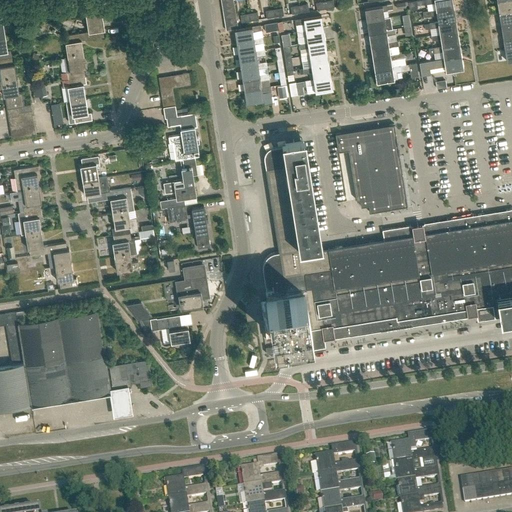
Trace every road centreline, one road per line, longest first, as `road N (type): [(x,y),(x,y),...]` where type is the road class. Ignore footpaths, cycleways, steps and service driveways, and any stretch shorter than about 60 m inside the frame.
road 1 (residential): [(511,199),(338,227),(329,218),(315,117)]
road 2 (unclassified): [(224,403),(217,334),(243,250),(224,131)]
road 3 (tertiary): [(511,365),(255,398)]
road 4 (tertiary): [(264,439),(511,395)]
road 5 (residential): [(51,145),(110,136),(152,61),(209,50)]
road 6 (tertiary): [(0,473),(200,448)]
road 7 (residential): [(315,117),(511,87)]
road 8 (tertiary): [(191,412),(0,443)]
